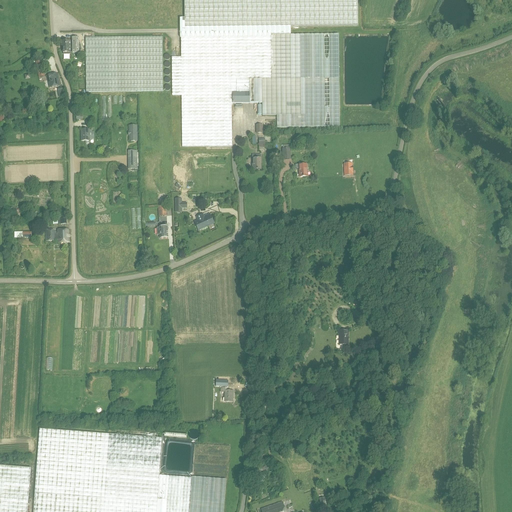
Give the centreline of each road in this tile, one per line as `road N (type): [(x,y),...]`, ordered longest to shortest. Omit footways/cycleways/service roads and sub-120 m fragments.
road 1 (unclassified): [(244,232),(374,208),(393,181),(423,76),(442,60),(511,36)]
road 2 (unclassified): [(242,511),(251,375),(244,232)]
road 3 (unclassified): [(0,279),(145,274),(244,232)]
